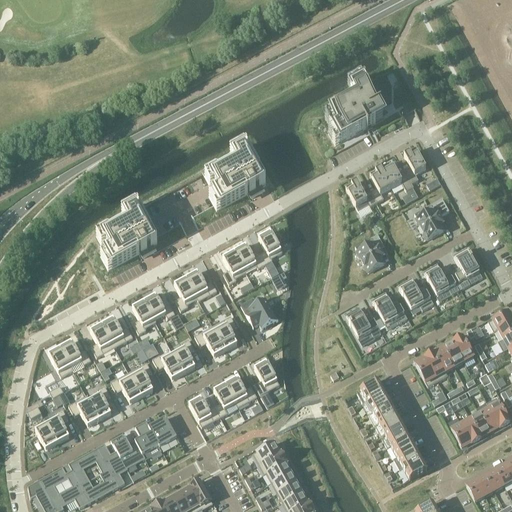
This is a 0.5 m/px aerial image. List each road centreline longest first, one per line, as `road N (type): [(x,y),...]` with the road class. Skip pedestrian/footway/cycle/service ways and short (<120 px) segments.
road 1 (residential): [(418,130),(37,341)]
road 2 (tertiary): [(128,144),(405,0)]
road 3 (residential): [(511,294),(390,361),(447,466)]
road 4 (tertiary): [(0,270),(53,203),(128,144)]
road 5 (residential): [(16,481),(172,398)]
road 6 (residential): [(341,304),(475,230)]
road 7 (residential): [(16,481),(16,409),(37,341)]
